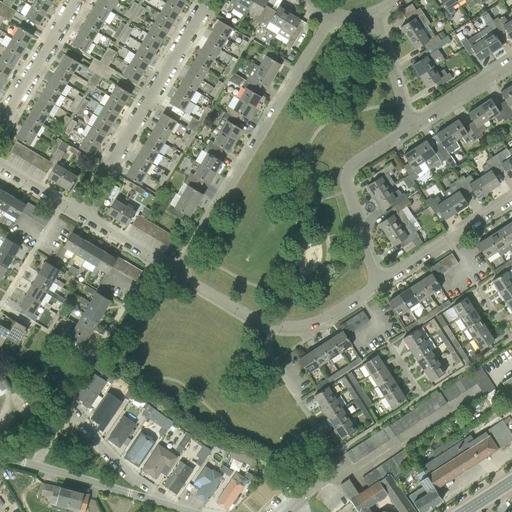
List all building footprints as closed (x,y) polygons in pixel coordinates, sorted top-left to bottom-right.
[(34,0),(31,6),(45,15),(52,4),(44,0),(34,0)] [(97,0),(96,3),(110,12),(116,1),(114,0),(97,0)] [(167,0),(166,3),(180,11),(186,1),(185,0),(167,0)] [(244,16),(248,9),(253,0),(231,0),(230,3),(235,5),(232,9),(244,16)] [(261,25),(262,23),(271,7),(266,4),(268,0),(253,0),(248,9),(256,14),(253,20),(261,25)] [(440,0),(445,7),(440,11),(447,22),(452,18),(451,16),(456,13),(452,7),(458,3),(456,0),(440,0)] [(130,9),(134,11),(138,4),(134,2),(130,9)] [(90,13),(104,22),(110,12),(96,3),(90,13)] [(160,13),(174,22),(180,11),(166,3),(160,13)] [(11,8),(7,5),(3,10),(13,16),(16,11),(11,8)] [(269,22),(280,29),(290,12),(279,5),(276,10),(271,7),(262,23),(267,26),(269,22)] [(45,15),(31,6),(25,16),(39,25),(45,15)] [(136,13),(141,16),(145,8),(141,6),(136,13)] [(407,38),(422,29),(430,24),(420,8),(409,15),(412,20),(400,27),(407,38)] [(125,16),(130,19),(134,11),(130,9),(125,16)] [(0,16),(4,18),(10,22),(13,16),(3,10),(0,16)] [(288,40),(294,43),(304,27),(299,23),(302,18),(290,12),(280,29),(278,33),(288,40)] [(84,23),(98,32),(104,22),(90,13),(84,23)] [(132,20),(136,23),(141,16),(136,13),(132,20)] [(154,24),(168,32),(174,22),(160,13),(154,24)] [(482,39),(491,53),(502,46),(494,34),(499,31),(492,21),(487,13),(482,16),(489,26),(484,30),(487,35),(482,39)] [(511,40),(511,39),(511,19),(508,22),(504,16),(499,19),(498,17),(492,21),(499,31),(504,28),(511,40)] [(213,31),(227,39),(233,29),(219,20),(213,31)] [(117,30),(121,32),(126,25),(121,22),(119,27),(115,25),(114,28),(117,30)] [(78,34),(92,43),(98,32),(84,23),(78,34)] [(147,34),(162,42),(168,32),(154,24),(147,34)] [(124,34),(128,36),(133,29),(128,26),(124,34)] [(13,37),(27,46),(33,35),(19,27),(13,37)] [(427,42),(430,47),(440,40),(437,35),(435,36),(431,31),(426,35),(422,29),(407,38),(415,50),(427,42)] [(113,37),(117,39),(121,32),(117,30),(113,37)] [(206,41),(220,49),(227,39),(213,31),(206,41)] [(92,43),(78,34),(71,44),(85,53),(92,43)] [(120,41),(124,43),(128,36),(124,34),(120,41)] [(141,44),(155,53),(162,42),(147,34),(141,44)] [(440,40),(430,47),(433,52),(451,41),(447,36),(440,40)] [(21,56),(27,46),(13,37),(6,48),(21,56)] [(480,61),(491,53),(482,39),(476,43),(472,37),(467,40),(465,38),(460,41),(467,52),(472,49),(480,61)] [(239,47),(243,49),(248,42),(243,40),(239,47)] [(294,43),(288,40),(285,45),(286,45),(289,47),(291,49),(294,43)] [(200,51),(214,60),(220,49),(206,41),(200,51)] [(135,55),(149,63),(155,53),(141,44),(135,55)] [(235,53),(239,56),(243,49),(239,47),(235,53)] [(0,58),(14,66),(21,56),(6,48),(0,58)] [(259,66),(274,76),(281,65),(273,60),(276,55),(265,48),(262,53),(265,55),(259,66)] [(194,62),(208,70),(214,60),(200,51),(194,62)] [(100,62),(104,64),(110,54),(106,52),(100,62)] [(419,76),(434,67),(430,61),(436,58),(432,52),(412,65),(419,76)] [(104,64),(108,67),(114,56),(110,54),(104,64)] [(59,65),(73,73),(79,63),(65,55),(59,65)] [(129,65),(143,74),(149,63),(135,55),(129,65)] [(0,58),(0,71),(8,77),(14,66),(0,58)] [(104,64),(100,62),(94,58),(91,63),(101,69),(104,64)] [(227,67),(231,70),(235,63),(231,60),(227,67)] [(188,72),(202,81),(208,70),(194,62),(188,72)] [(94,72),(98,74),(101,69),(91,63),(88,68),(94,72)] [(108,67),(104,64),(101,69),(111,75),(114,70),(108,67)] [(67,84),(73,73),(59,65),(53,75),(67,84)] [(143,74),(129,65),(122,75),(137,84),(143,74)] [(246,81),(257,87),(259,89),(263,84),(268,87),(274,76),(259,66),(252,77),(249,75),(246,81)] [(223,74),(227,77),(231,70),(227,67),(223,74)] [(442,85),(452,78),(449,73),(447,74),(443,69),(437,73),(434,67),(419,76),(426,88),(438,80),(442,85)] [(111,75),(101,69),(98,74),(102,77),(108,80),(111,75)] [(0,85),(2,87),(8,77),(0,71),(0,85)] [(98,74),(94,72),(88,82),(92,84),(98,74)] [(181,82),(196,91),(202,81),(188,72),(181,82)] [(96,86),(102,77),(98,74),(92,84),(96,86)] [(61,94),(67,84),(53,75),(46,86),(61,94)] [(214,88),(219,90),(223,83),(219,81),(214,88)] [(239,99),(255,108),(261,97),(254,92),(257,87),(246,81),(242,86),(246,88),(239,99)] [(175,93),(189,101),(196,91),(181,82),(175,93)] [(503,107),(510,118),(511,116),(511,86),(511,85),(500,92),(508,104),(503,107)] [(54,105),(61,94),(46,86),(40,96),(54,105)] [(110,96),(124,104),(131,94),(117,86),(110,96)] [(210,95),(215,97),(219,90),(214,88),(210,95)] [(189,101),(175,93),(169,103),(183,112),(189,101)] [(74,102),(78,105),(82,98),(78,95),(74,102)] [(48,115),(54,105),(40,96),(34,106),(48,115)] [(118,115),(124,104),(110,96),(104,106),(118,115)] [(81,106),(85,109),(89,102),(85,99),(81,106)] [(226,113),(237,120),(240,114),(248,119),(255,108),(239,99),(233,110),(229,108),(226,113)] [(505,121),(510,118),(503,107),(498,111),(490,99),(479,106),(488,120),(494,116),(498,122),(503,119),(505,121)] [(70,109),(74,112),(78,105),(74,102),(70,109)] [(42,125),(48,115),(34,106),(28,117),(42,125)] [(76,113),(81,116),(85,109),(81,106),(76,113)] [(98,117),(112,125),(118,115),(104,106),(98,117)] [(471,128),(478,139),(483,135),(481,133),(486,130),(485,128),(491,124),(488,120),(479,106),(468,113),(476,125),(471,128)] [(209,112),(205,110),(198,121),(203,123),(209,112)] [(157,124),(171,132),(177,122),(163,113),(157,124)] [(220,131),(235,141),(242,130),(234,125),(237,120),(226,113),(223,118),(226,120),(220,131)] [(61,123),(66,125),(70,118),(65,116),(61,123)] [(22,127),(36,136),(42,125),(28,117),(22,127)] [(92,127),(106,135),(112,125),(98,117),(92,127)] [(203,123),(198,121),(193,117),(190,122),(199,128),(203,123)] [(68,127),(72,129),(77,123),(72,120),(68,127)] [(472,142),(478,139),(471,128),(466,132),(458,120),(447,127),(456,141),(462,137),(466,143),(471,140),(472,142)] [(192,131),(196,133),(199,128),(190,122),(186,128),(192,131)] [(57,130),(61,132),(66,125),(61,123),(57,130)] [(165,143),(171,132),(157,124),(150,134),(165,143)] [(36,136),(22,127),(15,137),(30,146),(36,136)] [(64,134),(68,136),(72,129),(68,127),(64,134)] [(85,137),(99,146),(106,135),(92,127),(85,137)] [(439,149),(445,159),(450,156),(449,154),(454,151),(450,145),(456,141),(447,127),(436,134),(444,146),(439,149)] [(192,131),(186,141),(190,144),(196,133),(192,131)] [(207,146),(218,152),(221,147),(229,152),(235,141),(220,131),(213,142),(210,140),(207,146)] [(144,144),(158,153),(165,143),(150,134),(144,144)] [(99,146),(85,137),(79,148),(93,156),(99,146)] [(53,146),(57,149),(62,141),(58,138),(53,146)] [(440,163),(445,159),(439,149),(434,152),(426,140),(415,147),(424,162),(430,158),(434,164),(439,160),(440,163)] [(10,152),(16,155),(22,145),(17,142),(10,152)] [(138,155),(152,163),(158,153),(144,144),(138,155)] [(16,155),(21,158),(27,148),(22,145),(16,155)] [(56,164),(57,165),(64,153),(57,149),(53,146),(49,152),(54,155),(50,161),(53,163),(50,168),(53,170),(56,164)] [(200,164),(216,173),(222,162),(214,157),(218,152),(207,146),(204,151),(207,153),(200,164)] [(69,151),(76,155),(78,151),(71,147),(69,151)] [(407,170),(413,180),(418,177),(417,175),(422,172),(418,166),(424,162),(415,147),(404,155),(412,167),(407,170)] [(21,158),(26,161),(32,151),(27,148),(21,158)] [(510,178),(511,176),(511,156),(506,148),(495,155),(493,152),(489,154),(491,158),(490,158),(497,169),(502,166),(510,178)] [(26,161),(31,164),(37,154),(32,151),(26,161)] [(76,155),(83,159),(85,155),(78,151),(76,155)] [(171,160),(175,163),(179,156),(175,153),(171,160)] [(31,164),(36,167),(42,157),(37,154),(31,164)] [(132,165),(146,174),(152,163),(138,155),(132,165)] [(36,167),(42,170),(48,160),(42,157),(36,167)] [(480,177),(489,191),(500,184),(492,172),(497,169),(490,158),(485,162),(487,164),(482,167),(486,173),(480,177)] [(47,174),(50,168),(53,163),(50,161),(48,160),(42,170),(47,174)] [(167,167),(171,170),(175,163),(171,160),(167,167)] [(374,197),(395,183),(390,176),(394,173),(392,170),(395,168),(392,163),(376,173),(379,178),(367,186),(374,197)] [(48,178),(58,184),(67,170),(57,165),(56,164),(53,170),(48,178)] [(187,178),(198,184),(201,179),(209,184),(216,173),(200,164),(194,175),(190,173),(187,178)] [(146,174),(132,165),(125,176),(140,184),(146,174)] [(67,170),(58,184),(69,191),(77,177),(67,170)] [(158,181),(163,184),(167,177),(163,174),(158,181)] [(478,198),(489,191),(480,177),(474,181),(470,175),(465,178),(464,176),(458,179),(465,190),(470,187),(478,198)] [(203,194),(198,191),(201,186),(198,184),(187,178),(184,183),(187,185),(181,196),(196,205),(203,194)] [(447,198),(457,212),(468,205),(460,193),(465,190),(458,179),(453,183),(455,185),(450,188),(453,194),(447,198)] [(154,188),(158,191),(163,184),(158,181),(154,188)] [(128,186),(135,190),(137,186),(130,182),(128,186)] [(397,205),(407,198),(404,193),(402,195),(398,190),(393,194),(389,188),(395,184),(395,183),(374,197),(382,208),(393,200),(397,205)] [(135,190),(142,195),(144,190),(137,186),(135,190)] [(3,191),(0,195),(0,209),(5,212),(14,197),(3,191)] [(446,219),(457,212),(447,198),(442,201),(438,196),(437,196),(436,194),(426,200),(430,206),(433,211),(438,207),(446,219)] [(171,205),(168,210),(181,219),(185,213),(190,217),(196,205),(181,196),(174,207),(171,205)] [(14,197),(5,212),(17,219),(21,212),(28,216),(34,206),(27,202),(26,204),(14,197)] [(386,235),(409,220),(402,209),(410,203),(407,198),(397,205),(392,208),(395,213),(379,224),(386,235)] [(106,213),(117,220),(125,205),(115,199),(106,213)] [(117,220),(127,226),(136,212),(125,205),(117,220)] [(28,216),(34,220),(40,210),(34,206),(28,216)] [(34,220),(40,223),(46,213),(40,210),(34,220)] [(40,223),(45,227),(51,217),(46,213),(40,223)] [(132,225),(137,228),(143,218),(138,215),(132,225)] [(137,228),(142,231),(148,221),(143,218),(137,228)] [(409,220),(386,235),(393,246),(402,240),(405,245),(419,236),(409,220)] [(142,231),(147,234),(154,224),(148,221),(142,231)] [(508,244),(511,241),(511,226),(510,223),(499,230),(508,244)] [(147,234),(153,237),(159,227),(154,224),(147,234)] [(153,237),(158,241),(164,230),(159,227),(153,237)] [(158,241),(163,244),(169,233),(164,230),(158,241)] [(511,249),(508,244),(499,230),(488,237),(501,256),(511,249)] [(73,233),(64,247),(74,253),(83,239),(73,233)] [(163,244),(168,247),(174,236),(169,233),(163,244)] [(0,248),(14,257),(20,246),(6,238),(0,234),(0,238),(4,241),(0,247),(0,248)] [(490,262),(501,256),(488,237),(477,244),(487,258),(490,262)] [(83,239),(74,253),(85,260),(93,245),(83,239)] [(93,245),(85,260),(95,266),(104,252),(93,245)] [(14,257),(0,248),(0,263),(7,267),(14,257)] [(104,252),(95,266),(107,274),(112,267),(116,259),(104,252)] [(452,267),(458,263),(452,253),(446,257),(452,267)] [(446,271),(452,267),(446,257),(440,261),(446,271)] [(118,271),(125,274),(131,264),(125,261),(118,271)] [(440,275),(446,271),(440,261),(434,265),(440,275)] [(50,280),(53,283),(60,270),(45,262),(38,274),(50,280)] [(495,270),(497,274),(508,267),(505,263),(495,270)] [(125,274),(130,278),(136,268),(131,264),(125,274)] [(435,278),(440,275),(434,265),(428,269),(431,274),(435,278)] [(130,278),(136,281),(142,271),(136,268),(130,278)] [(499,292),(511,283),(511,280),(506,272),(492,281),(499,292)] [(32,284),(46,293),(53,283),(50,280),(38,274),(32,284)] [(421,280),(430,295),(441,288),(435,278),(431,274),(421,280)] [(434,300),(430,295),(421,280),(410,287),(419,302),(424,299),(428,304),(434,300)] [(506,303),(511,298),(511,283),(499,292),(506,303)] [(25,295),(40,304),(46,293),(32,284),(25,295)] [(409,309),(419,302),(410,287),(399,294),(409,309)] [(110,301),(96,292),(90,302),(104,311),(110,301)] [(398,316),(409,309),(399,294),(389,301),(398,316)] [(19,306),(34,314),(40,304),(25,295),(19,306)] [(459,317),(473,308),(466,297),(452,307),(459,317)] [(438,307),(440,311),(451,304),(448,300),(438,307)] [(104,311),(90,302),(83,313),(98,322),(104,311)] [(427,314),(429,318),(440,311),(438,307),(427,314)] [(466,328),(480,319),(473,308),(459,317),(466,328)] [(363,324),(369,321),(363,311),(357,315),(363,324)] [(98,322),(83,313),(77,324),(92,332),(98,322)] [(416,321),(419,325),(429,318),(427,314),(416,321)] [(357,328),(363,324),(357,315),(351,318),(357,328)] [(443,328),(447,325),(440,315),(436,317),(443,328)] [(0,346),(0,347),(6,338),(10,330),(1,325),(5,318),(2,316),(0,319),(0,346)] [(68,318),(65,322),(72,326),(74,322),(68,318)] [(352,332),(357,328),(351,318),(345,322),(352,332)] [(436,332),(440,329),(433,319),(430,321),(436,332)] [(473,339),(487,330),(480,319),(466,328),(473,339)] [(11,350),(14,352),(26,331),(25,330),(26,328),(15,321),(10,330),(6,338),(15,343),(11,350)] [(405,328),(408,332),(419,325),(416,321),(405,328)] [(346,336),(352,332),(345,322),(339,326),(343,331),(346,336)] [(92,332),(77,324),(70,336),(84,345),(92,332)] [(450,338),(454,336),(447,325),(443,328),(450,338)] [(410,349),(424,340),(417,329),(403,338),(410,349)] [(444,343),(447,340),(440,329),(436,332),(444,343)] [(487,330),(473,339),(480,350),(494,340),(487,330)] [(332,338),(341,352),(352,345),(346,336),(343,331),(332,338)] [(457,349),(460,346),(454,336),(450,338),(457,349)] [(330,359),(341,352),(332,338),(321,345),(330,359)] [(417,360),(431,351),(424,340),(410,349),(417,360)] [(450,353),(454,351),(447,340),(444,343),(450,353)] [(319,366),(330,359),(321,345),(310,352),(319,366)] [(424,371),(438,361),(431,351),(417,360),(424,371)] [(457,364),(461,362),(454,351),(450,353),(457,364)] [(309,373),(319,366),(310,352),(300,359),(309,373)] [(370,375),(384,366),(377,355),(363,364),(370,375)] [(349,364),(352,368),(362,361),(360,357),(349,364)] [(438,361),(424,371),(431,382),(445,372),(438,361)] [(339,371),(341,375),(352,368),(349,364),(339,371)] [(377,386),(391,376),(384,366),(370,375),(377,386)] [(481,389),(492,382),(481,366),(470,373),(477,383),(481,389)] [(0,396),(12,388),(0,371),(0,396)] [(328,378),(331,382),(341,375),(339,371),(328,378)] [(355,386),(358,384),(351,372),(347,374),(355,386)] [(78,399),(84,402),(100,377),(94,373),(78,399)] [(471,387),(477,383),(470,373),(465,376),(471,387)] [(511,375),(502,382),(511,397),(511,375)] [(106,381),(111,385),(115,379),(110,376),(106,381)] [(352,388),(352,387),(345,376),(341,379),(348,390),(352,388)] [(384,396),(398,387),(391,376),(377,386),(384,396)] [(466,390),(471,387),(465,376),(459,380),(466,390)] [(316,385),(319,389),(331,382),(328,378),(316,385)] [(460,394),(466,390),(459,380),(453,384),(460,394)] [(485,395),(496,388),(492,382),(481,389),(485,395)] [(455,398),(460,394),(453,384),(448,387),(455,398)] [(321,407),(335,398),(328,387),(314,396),(321,407)] [(361,387),(357,390),(362,397),(365,394),(361,387)] [(398,387),(384,396),(391,407),(405,398),(398,387)] [(449,401),(455,398),(448,387),(442,391),(449,401)] [(355,401),(359,398),(352,388),(348,390),(355,401)] [(100,426),(108,414),(112,417),(122,402),(106,391),(88,418),(100,426)] [(125,396),(130,399),(134,394),(129,391),(125,396)] [(441,407),(447,403),(440,392),(434,396),(441,407)] [(368,407),(372,404),(365,394),(362,397),(368,407)] [(436,410),(441,407),(434,396),(429,400),(436,410)] [(328,418),(342,408),(335,398),(321,407),(328,418)] [(362,412),(366,409),(359,398),(355,401),(362,412)] [(430,414),(436,410),(429,400),(423,403),(430,414)] [(425,418),(430,414),(423,403),(418,407),(425,418)] [(419,421),(425,418),(418,407),(412,410),(419,421)] [(501,407),(496,410),(500,415),(505,412),(501,407)] [(150,413),(147,417),(162,427),(162,428),(168,419),(167,418),(165,417),(156,411),(153,408),(150,413)] [(335,428),(349,419),(342,408),(328,418),(335,428)] [(142,415),(147,418),(147,417),(150,413),(145,409),(142,414),(142,415)] [(368,422),(372,419),(366,409),(362,412),(368,422)] [(414,425),(419,421),(412,410),(407,414),(414,425)] [(408,428),(414,425),(407,414),(401,417),(408,428)] [(107,440),(119,448),(136,423),(123,415),(107,440)] [(403,432),(408,428),(401,417),(396,421),(403,432)] [(168,419),(162,428),(167,431),(173,423),(172,422),(168,419)] [(349,419),(335,428),(342,439),(356,430),(349,419)] [(427,476),(435,489),(511,439),(511,434),(503,420),(485,431),(485,432),(473,439),(470,435),(425,464),(427,469),(424,471),(427,476)] [(397,435),(403,432),(396,421),(390,425),(397,435)] [(392,439),(397,435),(390,425),(385,428),(392,439)] [(162,428),(162,427),(158,433),(163,436),(167,431),(162,428)] [(386,442),(392,439),(385,428),(379,432),(386,442)] [(122,456),(138,467),(155,442),(139,431),(122,456)] [(381,446),(386,442),(379,432),(374,435),(381,446)] [(375,449),(381,446),(374,435),(368,439),(375,449)] [(370,453),(375,449),(368,439),(363,442),(370,453)] [(364,457),(370,453),(363,442),(357,446),(364,457)] [(165,464),(169,467),(176,456),(157,443),(140,468),(155,478),(165,464)] [(179,445),(176,450),(181,453),(184,448),(179,445)] [(359,460),(364,457),(357,446),(352,449),(359,460)] [(353,464),(359,460),(352,449),(347,453),(353,464)] [(405,464),(411,460),(404,450),(399,453),(405,464)] [(239,454),(236,453),(233,451),(232,452),(230,458),(236,460),(239,454)] [(401,467),(405,464),(399,453),(393,457),(401,467)] [(399,468),(401,467),(393,457),(388,460),(395,471),(399,468)] [(198,459),(195,464),(200,467),(203,462),(198,459)] [(162,484),(168,488),(186,464),(180,460),(162,484)] [(390,474),(395,471),(388,460),(383,464),(390,474)] [(189,493),(199,497),(205,486),(211,490),(221,475),(216,472),(218,469),(206,464),(189,493)] [(378,467),(384,477),(390,474),(383,464),(378,467)] [(223,465),(220,470),(225,474),(228,469),(223,465)] [(384,477),(378,467),(373,471),(379,480),(384,477)] [(374,484),(369,487),(357,495),(350,500),(359,511),(358,511),(416,511),(396,482),(393,478),(402,472),(399,468),(395,471),(390,474),(384,477),(379,480),(374,484)] [(374,484),(379,480),(373,471),(367,474),(374,484)] [(406,475),(403,471),(402,472),(393,478),(396,482),(406,475)] [(244,477),(249,481),(253,476),(248,472),(244,477)] [(362,477),(369,487),(374,484),(367,474),(362,477)] [(419,511),(422,511),(442,500),(435,489),(427,476),(419,481),(423,486),(409,495),(419,511)] [(231,478),(216,501),(227,508),(242,486),(231,478)] [(67,508),(68,508),(73,491),(44,484),(41,494),(52,497),(50,503),(52,504),(51,507),(63,511),(66,511),(67,508)] [(83,511),(84,511),(89,495),(73,491),(68,508),(74,510),(73,511),(83,511)]
